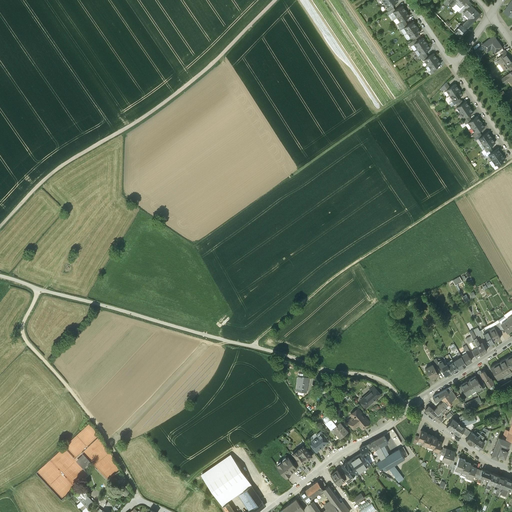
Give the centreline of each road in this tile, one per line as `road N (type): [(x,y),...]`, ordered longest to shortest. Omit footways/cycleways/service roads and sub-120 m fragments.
road 1 (track): [(0,230),(70,161),(202,74),(276,0)]
road 2 (track): [(254,346),(336,274),(511,160)]
road 3 (track): [(254,346),(0,275)]
road 4 (track): [(39,289),(23,335),(82,405),(138,501)]
road 5 (residential): [(410,407),(265,511)]
road 6 (unclassified): [(410,407),(371,376),(325,371),(254,346)]
road 7 (residential): [(410,407),(511,341)]
road 8 (residential): [(511,470),(410,407)]
